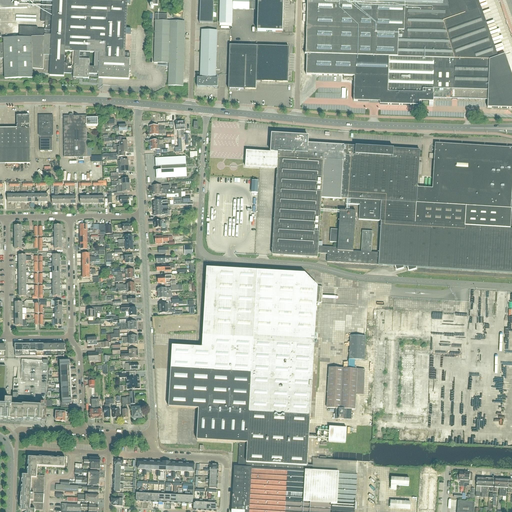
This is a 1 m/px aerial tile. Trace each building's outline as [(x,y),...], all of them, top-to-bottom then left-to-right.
[(0,0),(0,9),(27,9),(27,0),(42,0),(41,23),(46,23),(45,30),(38,30),(38,28),(20,27),(19,39),(4,39),(4,44),(0,44),(0,52),(0,59),(4,59),(5,79),(33,78),(33,73),(50,75),(50,76),(64,77),(64,74),(73,74),(73,79),(89,79),(89,75),(99,75),(99,79),(129,80),(130,54),(125,54),(127,0),(0,0)] [(213,23),(213,16),(214,0),(207,0),(200,0),(200,23),(213,23)] [(220,6),(220,24),(232,24),(232,0),(226,0),(217,0),(217,6),(220,6)] [(249,0),(233,0),(233,10),(249,10),(249,0)] [(305,54),(305,55),(307,55),(306,75),(354,77),(354,102),(358,102),(369,102),(369,99),(373,99),(373,101),(376,101),(376,99),(380,100),(380,105),(388,105),(414,106),(419,106),(419,102),(433,102),(434,99),(488,100),(487,108),(511,108),(511,75),(505,55),(495,58),(474,0),(307,0),(306,54),(305,54)] [(258,2),(257,32),(283,33),(283,2),(258,2)] [(155,15),(155,22),(154,64),(169,64),(168,86),(183,87),(185,22),(167,22),(167,15),(155,15)] [(217,31),(202,31),(200,79),(197,79),(197,83),(197,87),(198,87),(217,87),(217,88),(218,88),(218,79),(216,79),(216,75),(215,75),(217,31)] [(256,82),(276,82),(277,48),(257,47),(256,82)] [(289,48),(277,48),(276,82),(279,83),(282,79),(284,77),(284,76),(287,73),(288,73),(289,48)] [(257,57),(229,56),(228,89),(245,90),(248,90),(255,82),(256,82),(257,57)] [(64,117),(64,158),(87,158),(87,126),(98,126),(98,118),(87,119),(87,117),(73,117),(73,116),(73,115),(70,115),(70,116),(70,117),(64,117)] [(30,117),(17,117),(17,129),(0,128),(0,164),(30,164),(30,129),(29,129),(29,125),(30,125),(30,117)] [(52,152),(52,136),(52,117),(39,117),(40,136),(40,152),(44,152),(52,152)] [(185,135),(185,136),(184,136),(184,131),(185,131),(185,122),(180,122),(182,141),(186,140),(186,145),(189,145),(188,134),(185,135)] [(123,132),(127,132),(126,126),(119,126),(119,127),(114,127),(115,132),(119,132),(119,135),(123,135),(123,132)] [(511,148),(435,144),(432,189),(417,188),(420,151),(345,147),(308,144),(308,137),(272,135),(272,142),(270,156),(245,155),(244,170),(277,172),(273,246),(271,245),(271,248),(273,249),(272,255),(318,258),(318,254),(328,255),(327,263),(395,267),(396,270),(403,268),(404,267),(408,267),(409,271),(416,269),(416,268),(511,273),(511,201),(511,202),(511,187),(511,148)] [(117,143),(120,143),(120,145),(114,146),(114,148),(115,148),(128,148),(127,142),(125,142),(124,138),(107,139),(107,142),(116,142),(117,143)] [(186,157),(175,158),(155,159),(156,167),(161,167),(161,170),(156,171),(156,179),(176,178),(187,177),(186,171),(186,164),(186,157)] [(130,192),(130,186),(119,187),(119,186),(117,186),(117,193),(114,193),(114,196),(122,196),(122,193),(130,192)] [(125,237),(125,240),(118,241),(119,245),(133,244),(132,236),(125,237)] [(155,237),(156,245),(163,244),(163,242),(169,242),(169,237),(163,237),(162,236),(155,237)] [(354,511),(357,474),(306,471),(307,467),(307,466),(308,457),(308,456),(308,447),(308,446),(309,437),(309,436),(309,427),(310,427),(310,426),(309,426),(310,417),(315,340),(318,287),(305,274),(207,269),(202,348),(172,346),(169,408),(199,409),(199,411),(198,420),(198,421),(198,430),(198,431),(197,440),(197,441),(198,441),(207,441),(208,441),(217,442),(218,442),(227,442),(228,442),(237,443),(238,443),(239,443),(238,467),(235,467),(234,471),(234,472),(234,476),(234,477),(234,480),(234,481),(234,485),(233,485),(233,487),(234,488),(233,491),(233,492),(233,496),(233,497),(232,511),(354,511)] [(134,275),(117,276),(116,276),(116,283),(123,282),(123,280),(135,279),(134,275)] [(158,293),(158,294),(166,294),(166,292),(168,292),(172,292),(171,291),(179,291),(179,286),(176,286),(171,286),(171,289),(166,289),(158,289),(158,290),(157,290),(157,293),(158,293)] [(131,306),(125,306),(121,306),(121,313),(129,312),(129,317),(137,316),(136,308),(131,309),(131,306)] [(98,314),(98,312),(102,312),(102,307),(92,308),(92,311),(87,311),(87,319),(97,318),(97,314),(98,314)] [(350,336),(349,360),(364,361),(365,337),(350,336)] [(95,349),(101,349),(111,348),(110,343),(109,343),(109,342),(97,343),(97,338),(87,339),(88,346),(95,346),(95,349)] [(89,362),(99,361),(99,355),(102,355),(102,350),(96,350),(96,353),(88,353),(89,362)] [(65,359),(57,359),(57,362),(60,362),(60,368),(70,367),(70,361),(65,362),(65,359)] [(0,419),(22,421),(22,420),(44,421),(45,404),(39,403),(39,406),(20,405),(20,407),(10,406),(10,401),(4,400),(5,367),(0,366),(0,419)] [(328,409),(336,409),(336,419),(352,420),(352,410),(356,410),(357,395),(365,395),(365,370),(329,368),(328,409)] [(120,378),(127,378),(127,390),(140,389),(140,384),(140,381),(139,381),(139,377),(129,377),(129,372),(119,373),(120,378)] [(131,409),(132,409),(133,419),(134,419),(134,420),(137,420),(137,419),(142,419),(141,408),(134,409),(134,405),(135,405),(134,392),(130,392),(130,405),(131,405),(131,409)] [(72,405),(72,399),(60,400),(61,408),(70,408),(70,405),(72,405)] [(66,413),(56,412),(56,421),(61,422),(60,422),(61,422),(62,423),(64,423),(65,422),(66,417),(68,417),(68,413),(66,413)] [(347,429),(330,427),(329,442),(346,444),(347,429)] [(37,476),(37,475),(38,467),(65,468),(65,458),(61,458),(61,459),(51,459),(51,458),(43,457),(43,459),(28,458),(28,462),(29,462),(29,472),(27,472),(27,476),(22,476),(22,480),(23,480),(23,490),(21,490),(21,494),(23,494),(22,502),(21,502),(21,507),(22,507),(21,511),(35,511),(36,511),(43,511),(45,476),(37,476)] [(181,463),(174,463),(173,477),(173,478),(173,482),(175,482),(176,473),(175,473),(175,472),(181,472),(181,463)] [(464,481),(464,472),(460,472),(459,476),(457,476),(456,480),(464,481)] [(469,473),(464,472),(464,481),(464,483),(469,484),(469,481),(472,481),(472,474),(469,474),(469,473)] [(429,473),(421,473),(421,491),(428,491),(429,473)] [(428,491),(436,492),(436,473),(429,473),(428,491)] [(410,479),(392,478),(391,490),(396,491),(397,486),(409,487),(410,479)] [(470,499),(474,500),(475,489),(472,489),(471,494),(470,494),(470,495),(467,495),(467,497),(465,497),(466,493),(462,493),(462,500),(470,500),(470,499)] [(421,491),(420,510),(427,510),(428,491),(421,491)] [(435,510),(436,492),(428,491),(427,510),(435,510)] [(123,507),(123,500),(123,494),(118,494),(118,499),(112,499),(112,506),(113,507),(123,507)] [(473,511),(474,502),(458,501),(457,511),(473,511)]
